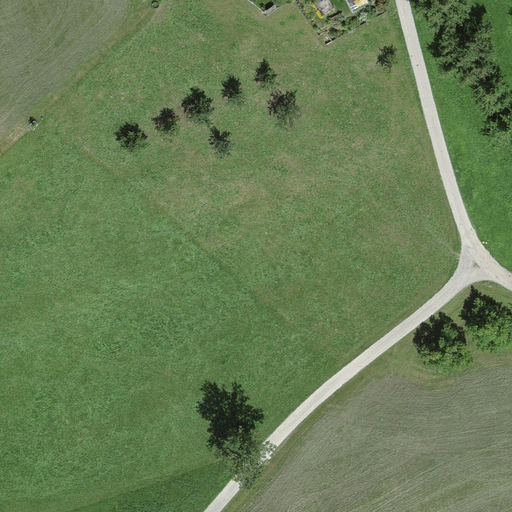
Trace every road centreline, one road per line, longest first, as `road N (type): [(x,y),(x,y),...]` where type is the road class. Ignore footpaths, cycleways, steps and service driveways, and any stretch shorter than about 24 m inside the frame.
road 1 (track): [(476,266),(308,408),(213,511)]
road 2 (track): [(401,0),(476,266),(511,283)]
